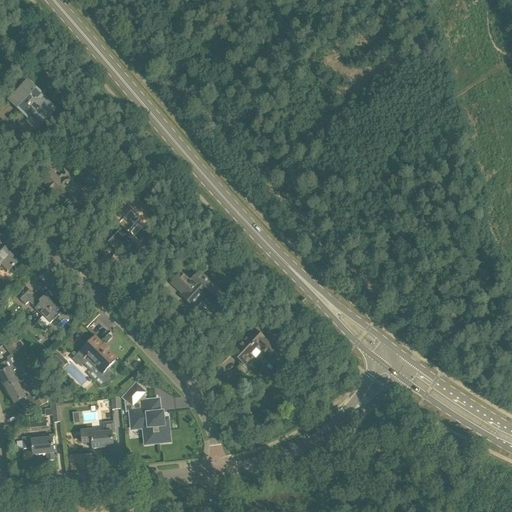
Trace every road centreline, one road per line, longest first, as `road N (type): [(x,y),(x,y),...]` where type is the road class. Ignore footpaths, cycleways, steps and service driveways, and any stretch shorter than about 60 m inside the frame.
road 1 (secondary): [(295,273),(52,0)]
road 2 (unclassified): [(218,470),(209,422),(183,384),(0,201)]
road 3 (unclassified): [(4,493),(218,470)]
road 4 (secondary): [(398,378),(511,450)]
road 5 (unclassified): [(218,470),(336,429)]
road 6 (secondary): [(295,273),(380,362)]
road 7 (secondary): [(391,349),(295,273)]
road 8 (secondary): [(511,430),(410,364)]
